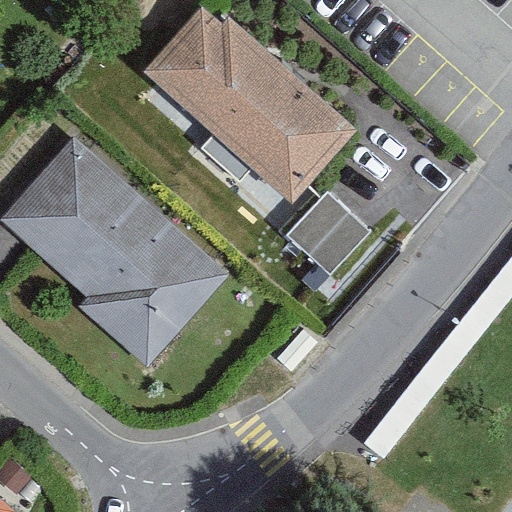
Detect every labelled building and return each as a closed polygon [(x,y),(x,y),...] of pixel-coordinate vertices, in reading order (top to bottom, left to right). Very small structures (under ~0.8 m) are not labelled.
[(359,135),(216,5),(155,73),(297,202),(359,135)] [(226,279),(78,145),(2,226),(35,254),(87,299),(81,308),(145,370),(226,279)] [(350,213),(327,193),(287,237),(331,275),(370,231),(350,213)] [(33,477),(11,457),(0,469),(0,478),(17,494),(33,477)] [(0,511),(12,511),(0,500),(0,511)]
